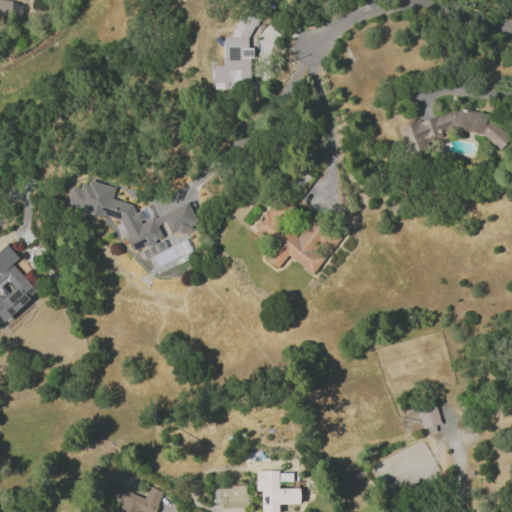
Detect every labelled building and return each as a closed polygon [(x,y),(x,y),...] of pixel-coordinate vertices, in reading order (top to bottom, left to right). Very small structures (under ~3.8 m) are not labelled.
[(22,0),(0,0),(0,21),(20,23),(22,0)] [(213,89),(239,88),(241,84),(249,84),(249,58),(266,57),(277,30),(269,27),(262,27),(254,48),(247,48),(247,42),(257,16),(257,13),(241,7),(229,38),(221,36),(215,36),(216,57),(223,60),(223,66),(212,66),(213,89)] [(399,126),(406,152),(415,154),(419,148),(424,147),(429,140),(440,137),(441,132),(450,130),(480,134),(499,149),(509,136),(495,125),(492,114),(454,108),(449,114),(399,126)] [(118,219),(131,251),(162,238),(157,226),(158,222),(164,223),(168,233),(173,231),(180,233),(191,228),(193,219),(186,202),(151,217),(152,217),(141,222),(142,216),(140,212),(133,211),(131,204),(110,199),(113,187),(87,180),(80,183),(79,188),(70,185),(65,206),(104,215),(103,216),(118,219)] [(313,215),(297,237),(278,223),(284,215),(270,205),(252,228),(272,243),(261,258),(276,269),(286,255),(312,274),(324,258),(314,251),(319,244),(329,252),(341,236),(313,215)] [(0,316),(4,321),(29,300),(23,293),(30,286),(10,262),(16,257),(6,245),(0,249),(0,316)] [(441,427),(432,397),(414,402),(423,432),(441,427)] [(260,511),(277,511),(278,504),(299,503),(299,488),(278,488),(277,470),(255,471),(255,490),(261,490),(260,511)] [(144,497),(110,485),(106,497),(119,502),(115,511),(134,511),(135,510),(140,511),(153,511),(161,491),(148,486),(144,497)] [(248,486),(219,486),(219,507),(248,507),(248,486)]
